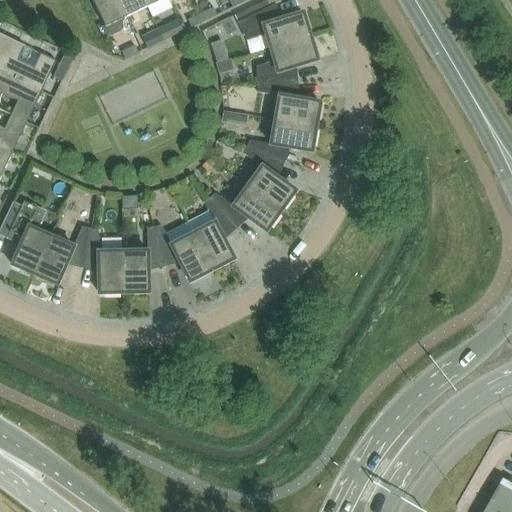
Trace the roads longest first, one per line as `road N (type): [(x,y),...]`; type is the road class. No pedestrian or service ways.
road 1 (unclassified): [(324,0),(342,51),(348,105),(341,155),(296,250),(257,286),(200,311),(100,319),(54,311),(0,287)]
road 2 (secondary): [(511,320),(380,434),(336,511)]
road 3 (secondary): [(379,511),(400,470),(431,435),(511,378)]
road 4 (tertiary): [(494,136),(412,0)]
road 5 (trunk): [(408,511),(467,437),(511,414)]
road 6 (primary): [(111,511),(53,467),(0,442)]
